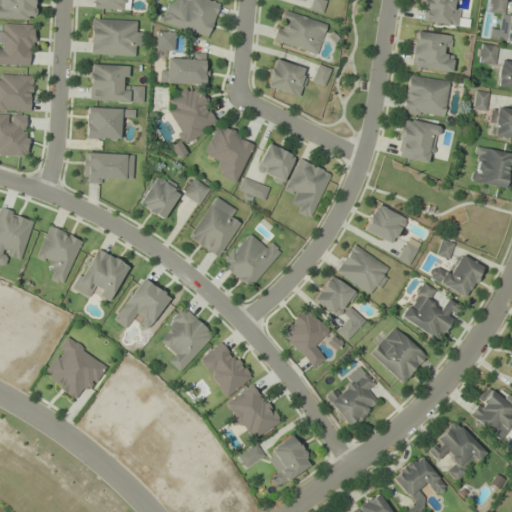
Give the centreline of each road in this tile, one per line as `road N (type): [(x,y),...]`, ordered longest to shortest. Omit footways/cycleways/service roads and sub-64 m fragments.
road 1 (residential): [(0,176),(82,206),(160,251),(220,299),(297,383),(348,465)]
road 2 (residential): [(243,325),(310,254),(344,202),(365,148),(387,0)]
road 3 (residential): [(511,273),(467,351),(399,428),(280,511)]
road 4 (residential): [(62,0),(57,135),(45,192)]
road 5 (residential): [(0,395),(98,459),(152,511)]
road 6 (residential): [(236,96),(360,161)]
